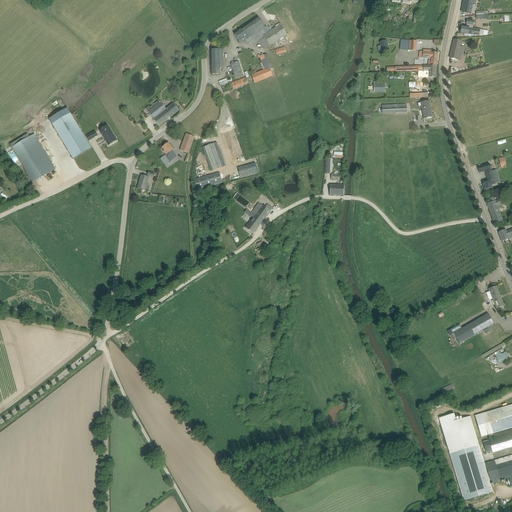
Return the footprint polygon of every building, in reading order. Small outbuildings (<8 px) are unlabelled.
[(470,14),(472,5),(472,4),(475,5),(476,0),(472,0),(471,0),(464,0),(462,13),(470,14)] [(266,28),(259,18),(245,27),(234,34),(239,41),(243,38),(244,38),(248,44),(252,42),(250,38),(261,31),(263,29),(266,28)] [(472,30),(473,29),(472,29),(473,21),(467,20),(467,24),(467,27),(462,27),(462,29),(461,29),(460,34),(464,34),(464,35),(464,36),(468,36),(469,32),(471,32),(471,30),(472,30)] [(270,46),(287,34),(280,24),(266,34),(263,29),(261,31),(264,36),(263,36),(270,46)] [(480,30),(473,29),(472,30),(471,30),(471,32),(469,32),(468,36),(471,37),(471,35),(479,36),(480,36),(482,36),(483,36),(487,36),(488,31),(484,31),(484,30),(480,30)] [(464,47),(461,46),(462,42),(454,40),(450,58),(458,60),(459,55),(462,56),(464,47)] [(380,42),(382,52),(388,50),(386,41),(380,42)] [(416,51),(417,41),(408,41),(407,51),(416,51)] [(277,55),(303,48),(301,42),(275,50),(277,55)] [(220,69),(224,68),(223,46),(211,46),(211,50),(212,75),(220,75),(220,69)] [(438,53),(432,52),(420,51),(419,58),(430,59),(429,66),(437,66),(438,53)] [(255,83),(273,76),(270,68),(272,67),(267,54),(264,55),(263,55),(259,56),(264,70),(251,75),(255,83)] [(236,78),(243,76),(239,62),(231,64),(236,78)] [(418,71),(418,78),(423,78),(423,77),(436,78),(436,68),(437,66),(429,66),(423,66),(423,71),(419,71),(418,71)] [(233,89),(248,84),(246,78),(231,83),(233,89)] [(374,93),(385,93),(385,82),(374,82),(374,93)] [(421,103),(424,119),(432,117),(432,113),(431,113),(431,111),(429,101),(421,103)] [(148,112),(159,126),(179,111),(173,104),(166,109),(161,102),(148,112)] [(65,146),(68,150),(70,154),(70,155),(73,159),(90,149),(69,114),(52,125),(55,129),(57,133),(62,142),(63,142),(65,146)] [(221,130),(229,159),(243,155),(234,126),(221,130)] [(101,133),(109,146),(117,141),(108,127),(104,129),(105,131),(101,133)] [(33,183),(36,181),(56,169),(34,134),(12,147),(33,183)] [(188,153),(194,137),(187,134),(181,150),(188,153)] [(211,171),(225,166),(217,142),(203,147),(211,171)] [(174,153),(172,150),(173,149),(168,143),(163,147),(165,150),(164,151),(166,154),(169,152),(171,156),(174,153)] [(240,177),(241,177),(241,179),(246,178),(246,176),(258,173),(256,163),(238,168),(240,177)] [(478,167),(480,173),(485,172),(488,182),(483,183),(485,191),(493,188),(492,186),(497,184),(497,183),(500,183),(498,175),(493,176),(489,164),(478,167)] [(197,190),(222,183),(220,173),(194,180),(197,190)] [(139,183),(138,188),(146,190),(149,178),(141,175),(139,182),(140,182),(139,184),(139,183)] [(344,195),(344,186),(330,185),(330,195),(344,195)] [(503,205),(501,200),(488,204),(488,206),(489,209),(493,218),(493,219),(495,224),(502,221),(498,210),(500,209),(499,206),(503,205)] [(245,228),(253,234),(273,208),(268,204),(265,208),(262,205),(245,228)] [(498,233),(500,237),(502,242),(510,239),(511,238),(511,229),(506,232),(506,230),(498,233)] [(265,248),(262,242),(257,244),(261,251),(265,248)] [(500,296),(496,287),(489,290),(496,309),(504,306),(503,302),(502,302),(500,297),(500,296)] [(453,334),(459,344),(494,324),(488,314),(453,334)] [(461,329),(460,325),(450,330),(451,334),(461,329)] [(485,359),(494,353),(495,355),(496,354),(496,353),(506,347),(504,343),(482,355),(485,359)] [(496,354),(495,355),(499,363),(508,359),(507,357),(505,352),(501,354),(501,352),(496,354)] [(443,394),(454,389),(452,384),(441,390),(443,394)] [(492,434),(511,427),(511,404),(486,412),(486,413),(475,416),(481,437),(492,434)] [(449,453),(479,444),(470,417),(456,421),(454,413),(439,418),(449,453)] [(511,431),(482,441),(485,450),(491,449),(492,453),(511,447),(511,431)] [(463,501),(493,492),(491,484),(501,481),(495,461),(485,464),(479,444),(449,453),(463,501)] [(509,478),(511,477),(511,455),(495,461),(501,481),(509,478)]
